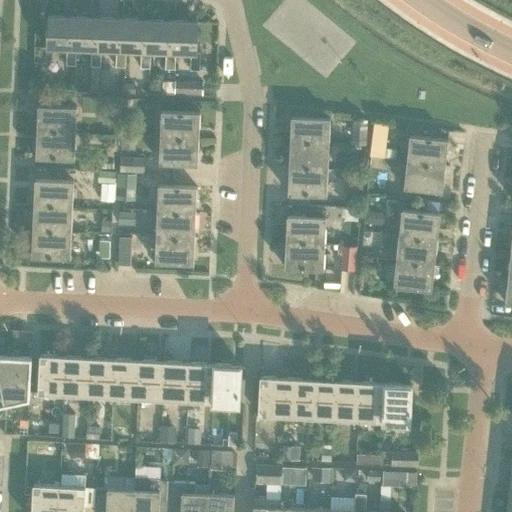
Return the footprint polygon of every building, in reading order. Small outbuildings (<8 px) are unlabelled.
[(72,47),(73,16),(48,15),(47,46),(67,47),(66,63),(75,64),(76,47),(72,47)] [(100,65),(101,48),(97,48),(98,17),(73,16),(72,47),(76,47),(91,48),(91,64),(100,65)] [(97,48),(101,48),(116,49),(115,65),(125,65),(125,49),(122,49),(123,17),(98,17),(97,48)] [(122,49),(125,49),(141,50),(140,66),(149,66),(150,50),(146,50),(148,18),(123,17),(122,49)] [(146,50),(150,50),(166,50),(165,67),(174,67),(175,51),(171,51),(172,19),(148,18),(146,50)] [(171,51),(175,51),(190,51),(190,68),(199,68),(200,51),(197,51),(198,20),(172,19),(171,51)] [(175,93),(202,93),(202,81),(175,80),(175,93)] [(37,129),(76,131),(77,105),(38,104),(37,129)] [(160,134),(199,136),(200,111),(161,109),(160,134)] [(291,115),(290,140),(329,142),(330,117),(291,115)] [(367,118),(353,118),(352,142),(365,143),(367,118)] [(76,131),(37,129),(36,154),(75,156),(76,131)] [(136,133),(121,133),(121,148),(135,149),(136,133)] [(199,136),(160,134),(159,160),(198,161),(199,136)] [(409,134),(407,159),(445,163),(448,138),(409,134)] [(290,140),(289,165),(327,167),(329,142),(290,140)] [(145,155),(121,155),(120,170),(144,171),(145,155)] [(387,157),(371,155),(370,171),(385,173),(387,157)] [(443,188),(445,163),(407,159),(404,184),(443,188)] [(326,192),(327,167),(289,165),(288,190),(326,192)] [(364,169),(353,168),(352,183),(362,184),(364,169)] [(136,172),(117,172),(116,198),(135,198),(136,172)] [(34,205),(72,206),(73,181),(35,179),(34,205)] [(114,180),(101,180),(100,192),(114,193),(114,180)] [(157,210),(196,212),(197,186),(158,185),(157,210)] [(307,191),(288,190),(288,203),(307,204),(307,191)] [(33,230),(71,231),(72,206),(34,205),(33,230)] [(385,211),(369,208),(367,221),(383,223),(385,211)] [(135,209),(121,209),(120,223),(135,223),(135,209)] [(401,209),(399,234),(437,238),(440,213),(401,209)] [(156,235),(195,237),(196,212),(157,210),(156,235)] [(287,216),(286,241),(324,243),(325,217),(287,216)] [(101,233),(110,233),(110,219),(101,219),(101,233)] [(71,231),(33,230),(32,255),(70,257),(71,231)] [(377,232),(365,231),(363,243),(375,245),(377,232)] [(110,233),(101,233),(100,254),(109,255),(110,233)] [(124,234),(120,234),(119,234),(118,259),(130,259),(130,234),(124,234)] [(399,234),(396,259),(435,263),(437,238),(399,234)] [(195,237),(156,235),(155,260),(193,262),(195,237)] [(323,268),(324,243),(286,241),(285,266),(323,268)] [(355,269),(356,245),(343,245),(342,269),(355,269)] [(432,289),(435,263),(396,259),(393,284),(432,289)] [(64,393),(66,354),(40,353),(38,391),(64,393)] [(0,378),(30,381),(31,356),(0,354),(0,378)] [(88,394),(91,355),(66,354),(64,393),(88,394)] [(113,395),(115,357),(91,355),(88,394),(113,395)] [(138,397),(140,358),(115,357),(113,395),(138,397)] [(163,398),(165,359),(140,358),(138,397),(163,398)] [(188,399),(190,361),(165,359),(163,398),(188,399)] [(213,401),(215,362),(190,361),(188,399),(213,401)] [(241,363),(215,362),(213,401),(239,402),(241,363)] [(284,414),(286,376),(260,374),(258,413),(284,414)] [(309,416),(311,377),(286,376),(284,414),(309,416)] [(334,417),(336,378),(311,377),(309,416),(334,417)] [(0,378),(0,382),(4,404),(29,398),(30,381),(0,378)] [(359,418),(361,380),(336,378),(334,417),(359,418)] [(384,420),(386,381),(361,380),(359,418),(384,420)] [(411,382),(386,381),(384,420),(409,421),(411,382)] [(63,413),(62,433),(74,434),(75,413),(63,413)] [(58,431),(59,419),(39,418),(38,430),(58,431)] [(161,423),(160,440),(176,441),(177,424),(161,423)] [(87,425),(87,436),(97,437),(97,426),(87,425)] [(202,426),(188,425),(188,441),(201,442),(202,426)] [(60,444),(36,442),(35,455),(59,457),(60,444)] [(72,444),(71,456),(85,457),(86,445),(72,444)] [(210,448),(197,448),(196,465),(209,465),(210,448)] [(232,449),(212,448),(211,468),(232,469),(232,449)] [(407,463),(408,451),(384,449),(383,462),(407,463)] [(344,478),(354,478),(355,468),(345,468),(344,478)] [(406,485),(407,470),(383,469),(382,484),(406,485)] [(169,511),(171,479),(160,479),(160,476),(134,475),(134,487),(133,487),(132,511),(169,511)] [(171,479),(169,511),(206,511),(208,491),(194,491),(194,480),(171,479)] [(33,483),(31,511),(57,511),(59,484),(33,483)] [(59,484),(57,511),(83,511),(85,486),(59,484)] [(107,511),(109,486),(107,486),(96,485),(94,511),(107,511)] [(109,486),(107,511),(132,511),(133,487),(109,486)] [(232,511),(234,493),(208,491),(206,511),(232,511)] [(353,511),(378,511),(379,511),(366,510),(366,492),(355,491),(355,510),(354,510),(353,511)] [(379,511),(378,511),(400,511),(390,511),(391,497),(380,496),(379,511)]
